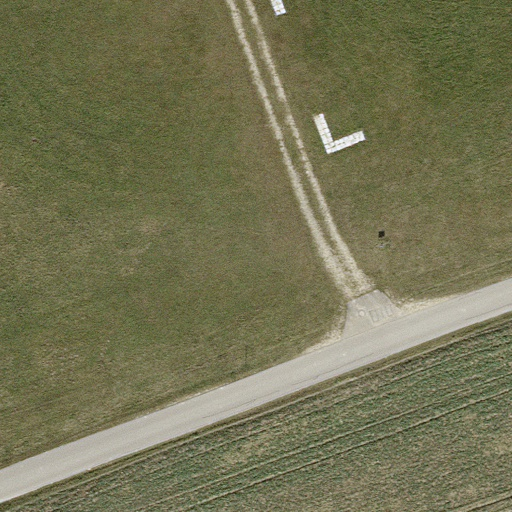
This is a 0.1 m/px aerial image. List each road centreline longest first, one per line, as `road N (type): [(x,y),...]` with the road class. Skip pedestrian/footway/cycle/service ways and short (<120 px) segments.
road 1 (unclassified): [(0,485),(511,304)]
road 2 (track): [(252,0),(384,349)]
